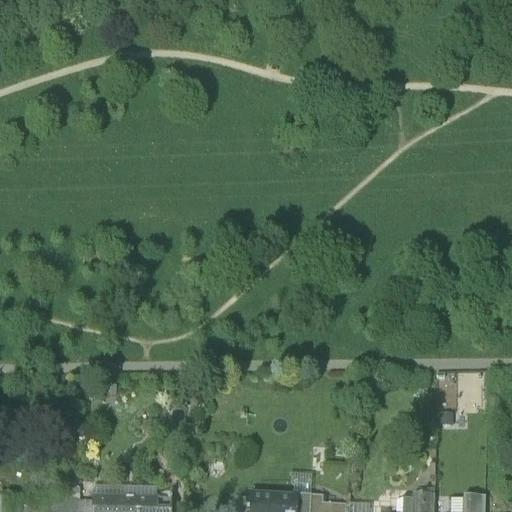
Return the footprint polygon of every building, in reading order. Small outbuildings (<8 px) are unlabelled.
[(69,505),(79,505),(79,494),(68,494),(68,505),(69,505)] [(310,511),(311,499),(295,498),(294,502),(250,499),(249,511),(310,511)] [(413,498),(412,501),(412,511),(433,511),(434,499),(413,498)] [(172,511),(173,501),(94,499),(94,506),(93,511),(172,511)] [(321,511),(322,507),(322,500),(311,499),(310,511),(321,511)] [(400,503),(399,511),(412,511),(412,501),(404,500),(400,503)] [(484,511),(485,501),(463,500),(462,511),(484,511)] [(0,511),(20,511),(21,504),(21,502),(0,501),(0,511)]
